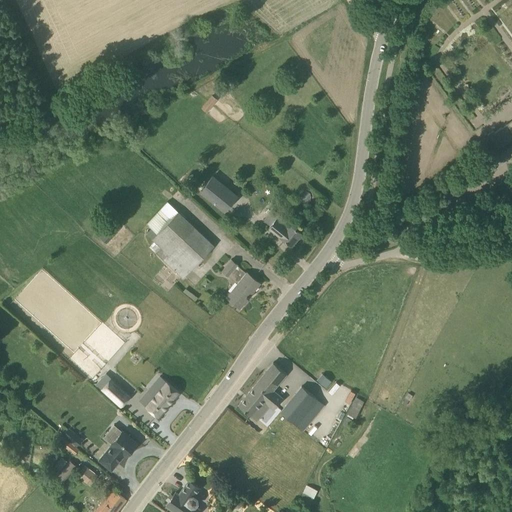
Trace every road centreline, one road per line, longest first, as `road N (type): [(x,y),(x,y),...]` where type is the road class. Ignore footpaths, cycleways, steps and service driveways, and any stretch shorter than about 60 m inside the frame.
road 1 (tertiary): [(128,511),(325,255)]
road 2 (track): [(425,258),(360,428),(320,462),(322,511)]
road 3 (tertiary): [(325,255),(356,191),(380,46),(406,0)]
road 4 (unclassified): [(325,255),(343,266),(404,249),(468,225),(511,194)]
